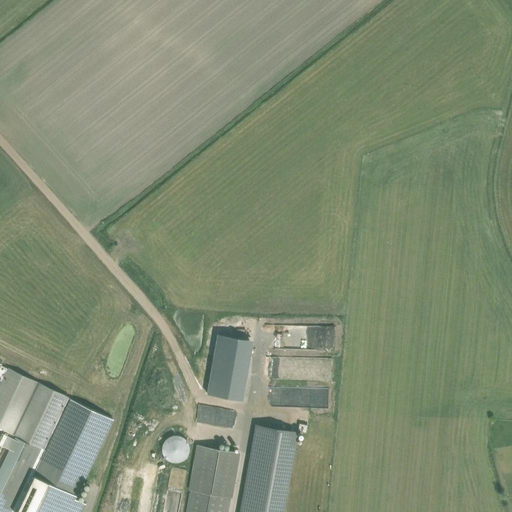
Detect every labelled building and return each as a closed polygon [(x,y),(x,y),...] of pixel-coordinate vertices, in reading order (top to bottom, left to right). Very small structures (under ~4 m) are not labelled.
[(0,384),(0,427),(45,448),(69,397),(8,368),(8,369),(1,382),(0,384)] [(81,511),(85,503),(75,498),(113,419),(70,398),(46,450),(16,511),(81,511)] [(258,424),(241,511),(282,511),(297,431),(285,429),(270,426),(258,424)] [(0,511),(16,511),(46,450),(43,449),(16,436),(10,448),(0,468),(0,511)] [(173,461),(175,461),(178,461),(181,461),(183,460),(185,458),(187,456),(188,454),(189,451),(189,449),(189,446),(188,444),(187,441),(185,439),(183,438),(180,437),(178,436),(175,436),(173,437),(170,438),(168,440),(166,441),(165,444),(164,446),(164,449),(164,452),(165,454),(166,456),(168,458),(170,460),(173,461)] [(239,452),(198,444),(190,490),(191,490),(186,511),(227,511),(230,497),(231,497),(239,452)] [(184,503),(185,469),(165,468),(163,511),(180,511),(181,503),(184,503)]
